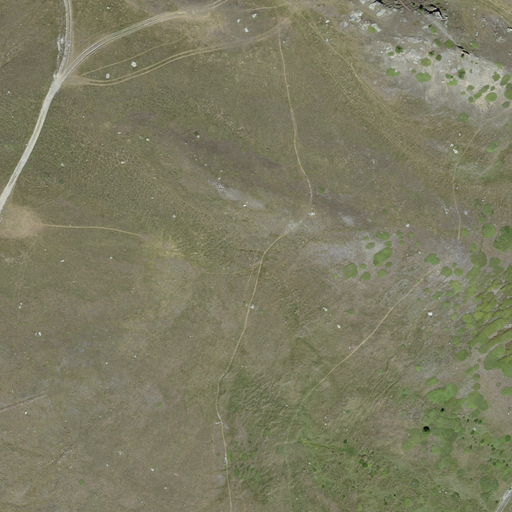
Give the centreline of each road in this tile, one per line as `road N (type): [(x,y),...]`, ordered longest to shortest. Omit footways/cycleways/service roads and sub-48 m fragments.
road 1 (track): [(53,92),(90,46),(172,11),(226,0)]
road 2 (track): [(0,215),(53,92)]
